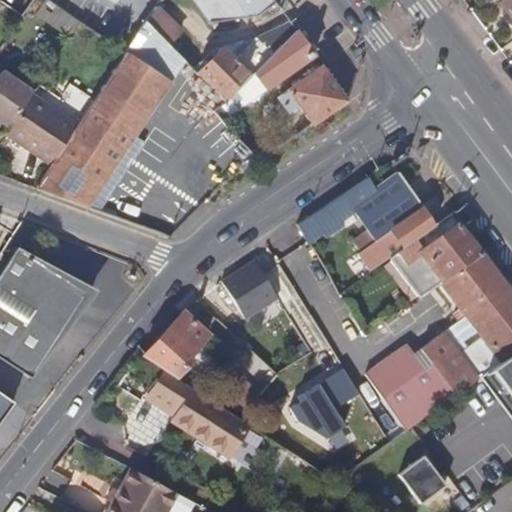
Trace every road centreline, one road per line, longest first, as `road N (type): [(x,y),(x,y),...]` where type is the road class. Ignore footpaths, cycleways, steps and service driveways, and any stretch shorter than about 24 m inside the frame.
road 1 (secondary): [(0,489),(185,267)]
road 2 (secondary): [(185,267),(234,222),(417,99)]
road 3 (residential): [(185,267),(0,197)]
road 4 (primary): [(417,99),(511,221)]
road 5 (primary): [(341,0),(417,99)]
